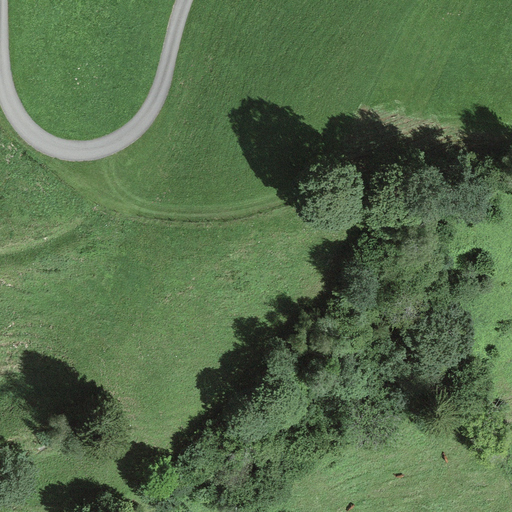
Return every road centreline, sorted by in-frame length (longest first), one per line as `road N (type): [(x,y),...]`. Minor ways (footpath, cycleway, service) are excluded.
road 1 (track): [(185,0),(145,119),(96,150),(35,137),(6,92),(0,60)]
road 2 (track): [(0,293),(51,289),(94,262),(102,244),(93,221),(57,179),(65,149)]
